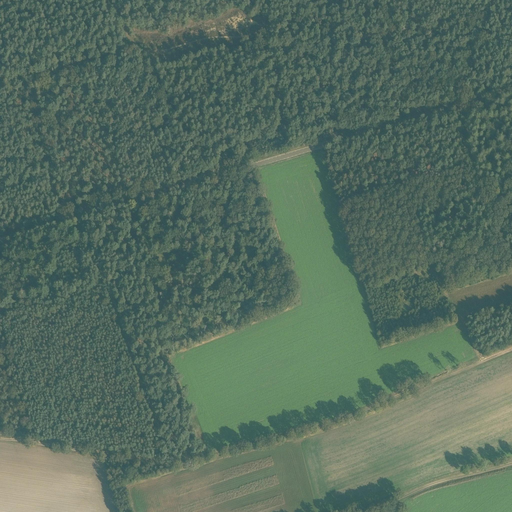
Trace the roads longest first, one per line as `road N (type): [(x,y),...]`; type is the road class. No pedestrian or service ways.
road 1 (tertiary): [(0,241),(511,88)]
road 2 (track): [(511,348),(341,419),(171,462),(0,439)]
road 3 (track): [(357,511),(511,463)]
